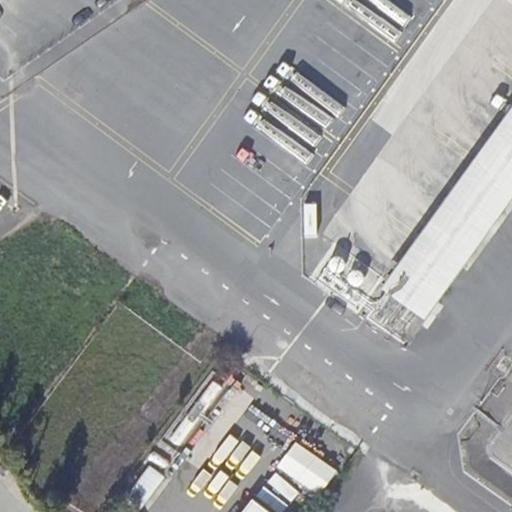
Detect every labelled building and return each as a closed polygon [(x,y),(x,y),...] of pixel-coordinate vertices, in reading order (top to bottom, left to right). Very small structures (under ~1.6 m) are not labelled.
[(511,110),(382,290),(426,323),(511,204),(511,110)] [(213,371),(162,440),(181,456),(232,386),(213,371)] [(280,463),(321,494),(340,470),(298,438),(280,463)] [(151,466),(127,497),(143,510),(167,477),(151,466)] [(269,511),(253,500),(243,511),(269,511)]
